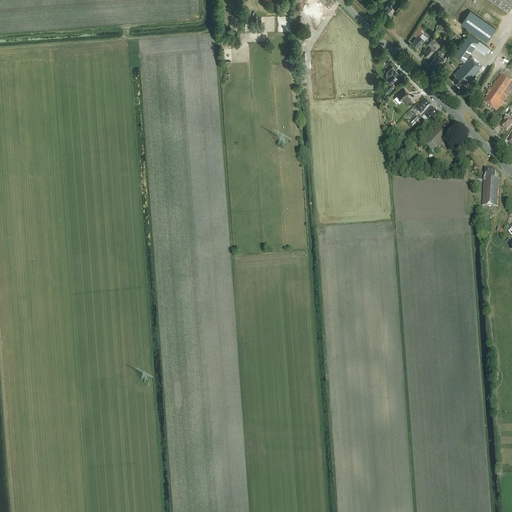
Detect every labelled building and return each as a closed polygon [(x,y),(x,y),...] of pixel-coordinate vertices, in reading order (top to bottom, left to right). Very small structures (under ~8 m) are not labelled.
[(312,0),(306,12),(324,23),(329,14),(324,11),(327,6),(322,4),(324,0),(312,0)] [(381,11),(385,15),(389,11),(389,12),(393,8),(390,6),(393,2),(391,0),(388,3),(381,11)] [(511,0),(491,0),(508,12),(511,6),(511,0)] [(396,12),(402,6),(400,3),(393,9),(396,12)] [(496,29),(471,11),(461,24),(487,42),(496,29)] [(425,40),(419,34),(423,28),(419,26),(414,35),(417,37),(412,42),(418,48),(425,40)] [(480,41),(470,34),(454,56),(463,63),(480,41)] [(428,44),(431,47),(424,54),(428,58),(435,51),(434,50),(436,48),(434,45),(435,43),(432,40),(428,44)] [(437,67),(445,59),(439,54),(431,62),(437,67)] [(453,80),(459,86),(463,83),(464,84),(467,81),(468,82),(482,67),(471,57),(454,74),(456,76),(453,80)] [(392,83),(400,75),(392,67),(387,72),(388,72),(386,74),(386,75),(387,77),(386,78),(388,80),(387,81),(390,84),(385,89),(388,93),(396,86),(392,83)] [(483,103),(497,112),(511,89),(511,82),(500,75),(486,96),(487,97),(483,103)] [(407,96),(409,94),(405,89),(398,96),(402,101),(403,100),(406,104),(411,99),(407,96)] [(426,109),(429,105),(423,99),(415,108),(421,114),(426,109)] [(430,121),(438,114),(432,108),(424,116),(427,118),(425,120),(427,122),(429,120),(430,121)] [(511,122),(507,118),(504,121),(505,122),(501,127),(505,130),(507,132),(511,125),(511,122)] [(449,133),(453,129),(447,122),(443,127),(441,125),(423,142),(433,153),(448,138),(447,137),(450,134),(449,133)] [(418,138),(410,132),(405,138),(413,144),(418,138)] [(498,207),(500,179),(495,179),(495,171),(486,170),(485,177),(484,177),(482,206),(498,207)]
